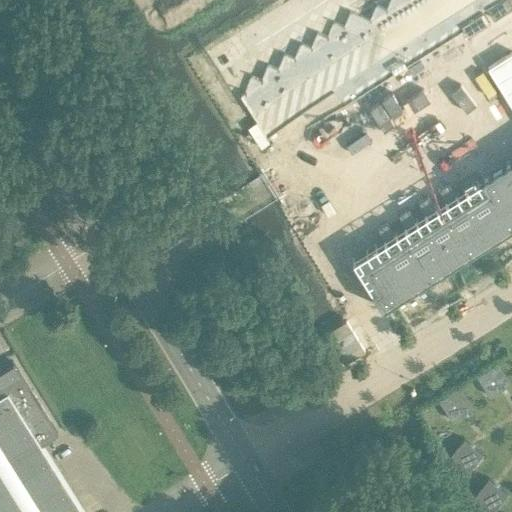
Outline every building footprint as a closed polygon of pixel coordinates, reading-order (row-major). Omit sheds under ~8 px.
[(511,6),(508,0),(506,0),(487,12),(493,22),(511,10),(511,6)] [(482,15),(461,29),(468,39),(489,26),(482,15)] [(511,51),(488,67),(511,105),(511,51)] [(485,187),(363,264),(377,286),(371,290),(382,307),(511,225),(511,157),(480,178),(485,187)] [(0,511),(85,511),(40,440),(56,430),(13,360),(0,368),(0,511)] [(497,362),(476,375),(490,396),(510,382),(497,362)] [(459,385),(438,399),(452,420),(473,406),(459,385)] [(482,453),(472,445),(468,441),(463,437),(448,456),(467,472),(467,471),(482,453)] [(506,493),(507,492),(497,485),(493,481),(488,477),(472,496),(491,511),(492,511),(506,493)]
